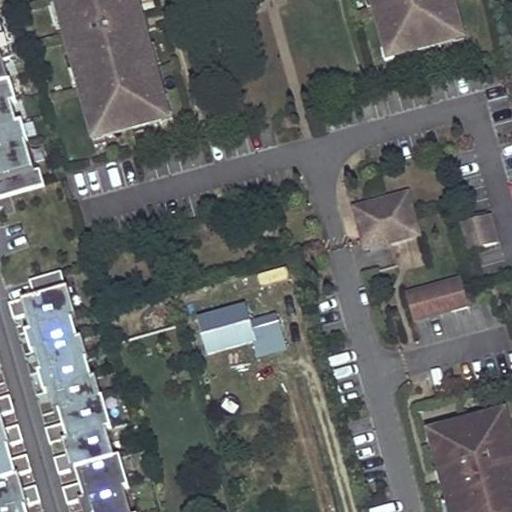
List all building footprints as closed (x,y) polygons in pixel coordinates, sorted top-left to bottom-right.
[(47,0),(48,2),(51,2),(56,22),(54,23),(66,69),(69,68),(73,87),(71,87),(82,129),(92,126),(94,136),(149,122),(147,112),(157,109),(146,67),(143,68),(138,48),(140,47),(128,3),(126,3),(124,0),(47,0)] [(376,0),(378,6),(375,7),(387,48),(396,45),(399,56),(454,41),(452,31),(461,28),(453,0),(376,0)] [(48,2),(44,3),(50,24),(54,23),(56,22),(51,2),(48,2)] [(461,28),(452,31),(454,41),(455,44),(466,41),(463,28),(461,28)] [(399,56),(396,45),(387,48),(385,48),(388,61),(400,58),(399,56)] [(140,47),(138,48),(143,68),(146,67),(149,66),(144,46),(140,47)] [(0,198),(34,190),(0,66),(0,198)] [(66,69),(62,70),(67,88),(71,87),(73,87),(69,68),(66,69)] [(157,109),(147,112),(149,122),(150,125),(161,122),(158,109),(157,109)] [(82,129),(80,129),(84,142),(95,139),(94,136),(92,126),(82,129)] [(410,195),(380,203),(383,216),(361,222),(369,251),(422,237),(417,220),(410,195)] [(380,203),(357,210),(361,222),(383,216),(380,203)] [(491,216),(465,223),(473,251),(499,245),(491,216)] [(399,245),(401,270),(424,268),(422,243),(399,245)] [(130,511),(63,273),(29,283),(33,295),(15,301),(53,434),(51,434),(72,511),(130,511)] [(469,306),(462,281),(407,295),(414,321),(469,306)] [(258,341),(248,308),(201,320),(209,347),(211,353),(258,341)] [(209,347),(201,320),(186,325),(194,352),(209,347)] [(501,428),(498,414),(439,430),(442,444),(434,446),(442,473),(447,471),(451,482),(445,484),(450,501),(452,500),(454,511),(511,511),(511,435),(510,426),(501,428)] [(163,511),(151,466),(137,470),(148,511),(163,511)]
